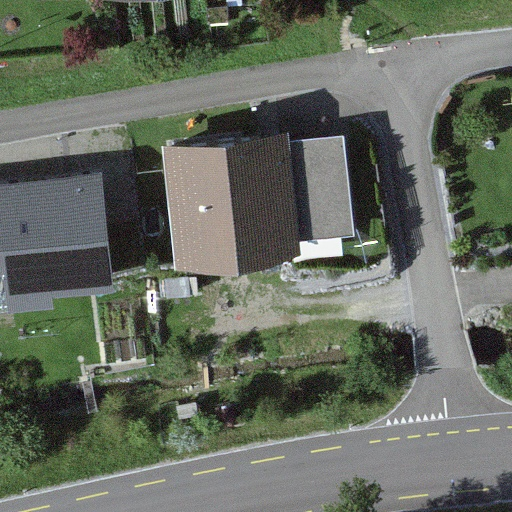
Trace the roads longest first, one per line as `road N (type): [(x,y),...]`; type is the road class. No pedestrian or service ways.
road 1 (residential): [(398,66),(463,466)]
road 2 (residential): [(0,125),(398,66)]
road 3 (tertiary): [(150,511),(236,493),(463,466)]
